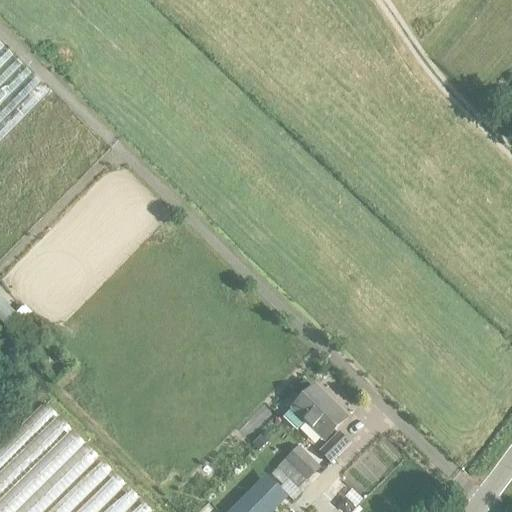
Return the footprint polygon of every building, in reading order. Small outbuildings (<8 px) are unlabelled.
[(0,146),(51,94),(0,44),(0,146)] [(0,314),(9,323),(17,314),(0,297),(0,314)] [(320,386),(300,406),(297,404),(283,418),(297,432),(311,417),(330,437),(351,416),(320,386)] [(157,511),(49,401),(0,449),(0,511),(157,511)] [(335,462),(354,442),(343,431),(323,451),(335,462)] [(281,467),(302,487),(320,468),(314,462),(317,460),(302,446),(281,467)] [(270,511),(278,504),(260,488),(237,511),(270,511)]
